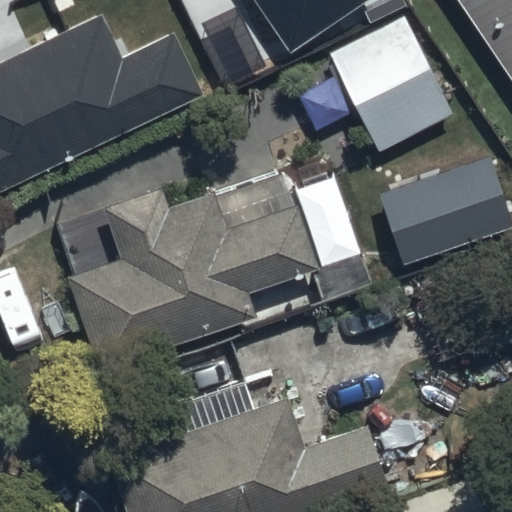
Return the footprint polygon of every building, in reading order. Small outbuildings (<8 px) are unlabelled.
[(96,0),(86,0),(0,40),(0,173),(199,78),(96,0)] [(511,0),(460,0),(511,73),(511,0)] [(400,5),(326,43),(379,148),(453,110),(400,5)] [(223,220),(211,182),(169,196),(163,179),(100,200),(118,251),(67,268),(99,364),(256,311),(247,283),(317,259),(296,196),(223,220)] [(289,511),(386,479),(364,416),(303,437),(286,387),(251,399),(243,376),(101,426),(131,511),(289,511)] [(484,511),(470,470),(370,504),(372,511),(484,511)]
